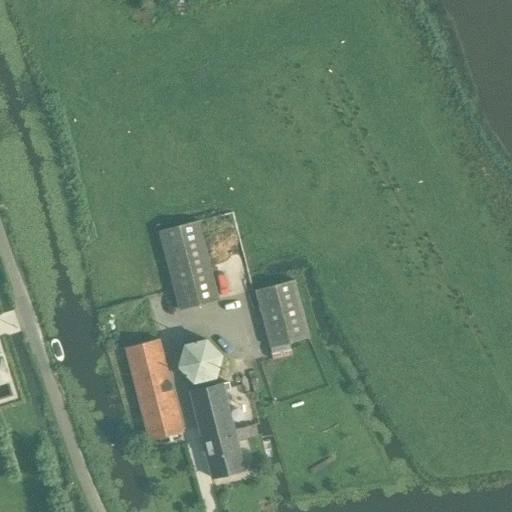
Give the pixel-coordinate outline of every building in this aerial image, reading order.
[(180,310),(218,300),(198,222),(159,232),(180,310)] [(294,280),(255,290),(271,348),(272,348),(275,361),(294,356),(291,343),(309,338),(294,280)] [(195,387),(218,381),(224,358),(206,341),(184,348),(178,371),(195,387)] [(149,440),(183,431),(160,342),(126,350),(149,440)] [(223,384),(190,392),(204,447),(203,449),(204,454),(206,455),(212,478),(245,471),(237,442),(258,437),(255,425),(234,430),(225,392),(232,390),(230,383),(223,385),(223,384)]
